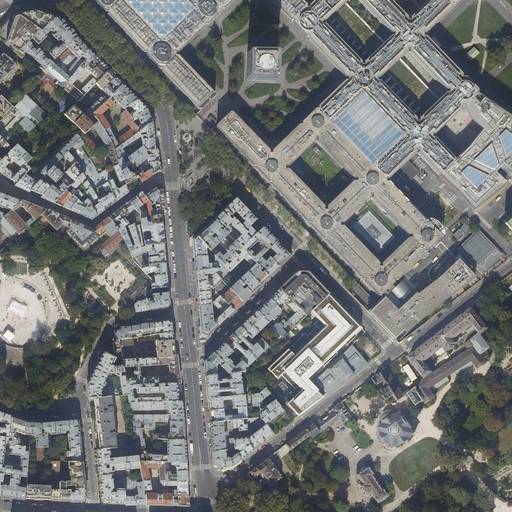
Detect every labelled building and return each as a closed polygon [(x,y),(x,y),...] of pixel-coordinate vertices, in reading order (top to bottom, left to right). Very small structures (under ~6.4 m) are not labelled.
[(105,12),(107,12),(119,0),(94,0),(94,1),(105,12)] [(146,52),(160,39),(160,37),(124,0),(119,0),(107,12),(107,15),(144,52),(146,52)] [(124,0),(160,37),(163,37),(169,30),(179,21),(182,18),(190,11),(190,8),(181,0),(124,0)] [(181,0),(190,8),(192,8),(200,0),(181,0)] [(213,0),(200,0),(192,8),(192,11),(205,24),(208,24),(215,18),(222,11),(222,9),(213,0)] [(213,0),(222,9),(224,9),(233,0),(213,0)] [(293,21),(306,8),(306,5),(301,0),(270,0),(290,21),(293,21)] [(314,0),(309,5),(309,8),(322,21),(325,21),(347,0),(346,0),(314,0)] [(391,33),(393,33),(407,20),(407,18),(390,0),(358,0),(373,15),(391,33)] [(452,8),(452,6),(446,0),(427,0),(419,8),(410,18),(410,20),(423,34),(425,34),(427,32),(452,8)] [(511,12),(511,5),(508,2),(506,0),(499,0),(505,5),(511,13),(511,12)] [(322,24),(322,21),(309,8),(306,8),(293,21),(293,23),(299,30),(306,37),(308,37),(322,24)] [(39,34),(57,16),(47,12),(43,11),(39,10),(34,10),(29,10),(24,11),(20,12),(15,14),(11,15),(8,17),(4,20),(0,22),(0,33),(12,45),(25,31),(32,38),(38,33),(39,34)] [(346,10),(331,25),(419,115),(434,100),(389,54),(346,10)] [(163,37),(163,40),(176,53),(178,53),(198,34),(204,28),(205,27),(205,24),(192,11),(190,11),(182,18),(179,21),(169,30),(163,37)] [(32,38),(29,41),(31,44),(32,43),(32,41),(33,40),(38,45),(39,45),(48,35),(52,35),(55,38),(67,27),(64,23),(57,16),(39,34),(38,33),(32,38)] [(401,43),(406,50),(409,50),(423,36),(423,34),(410,20),(407,20),(393,33),(393,36),(401,43)] [(322,24),(308,37),(308,40),(345,77),(348,78),(361,64),(361,62),(325,24),(322,24)] [(67,47),(77,37),(73,32),(67,27),(55,38),(58,41),(58,45),(49,53),(49,54),(54,58),(53,59),(51,59),(50,60),(47,60),(43,55),(44,55),(44,54),(41,51),(34,59),(40,66),(39,67),(43,71),(52,62),(67,47)] [(423,36),(409,50),(409,52),(427,72),(445,90),(448,90),(462,77),(462,74),(444,56),(430,42),(425,36),(423,36)] [(77,37),(67,47),(69,49),(54,63),(52,62),(43,71),(46,74),(46,73),(46,74),(48,71),(55,78),(54,79),(56,80),(57,79),(60,82),(58,84),(60,86),(59,87),(61,89),(62,88),(68,81),(83,62),(79,59),(89,49),(87,48),(78,38),(77,37)] [(159,69),(162,69),(176,56),(176,53),(163,40),(160,39),(146,52),(146,55),(157,66),(159,69)] [(21,46),(19,48),(21,50),(28,42),(27,41),(23,45),(23,44),(21,46)] [(20,51),(19,52),(23,54),(24,55),(26,53),(28,55),(30,56),(31,58),(32,57),(34,59),(41,51),(39,49),(38,49),(36,50),(31,45),(31,44),(29,41),(28,42),(21,50),(20,51)] [(480,54),(473,47),(465,55),(471,62),(480,54)] [(90,50),(89,49),(79,59),(83,62),(86,65),(96,56),(90,50)] [(18,50),(11,57),(19,62),(25,55),(24,55),(23,54),(19,52),(20,51),(18,50)] [(249,52),(247,53),(247,75),(247,79),(248,81),(252,81),(274,81),(276,80),(276,54),(275,52),(249,52)] [(0,82),(3,79),(3,80),(11,71),(16,65),(3,53),(0,56),(0,82)] [(95,77),(99,81),(109,70),(101,62),(96,56),(86,65),(83,62),(68,81),(72,85),(85,69),(95,77)] [(162,71),(198,109),(201,109),(215,96),(215,94),(208,87),(178,56),(176,56),(162,69),(162,71)] [(348,78),(347,80),(361,94),(363,94),(377,81),(377,78),(364,64),(361,64),(348,78)] [(99,81),(96,84),(103,91),(108,86),(116,77),(112,73),(109,70),(99,81)] [(93,78),(81,90),(77,89),(72,85),(68,81),(62,88),(71,96),(78,102),(96,84),(99,81),(95,77),(93,79),(93,78)] [(103,91),(102,91),(109,98),(123,84),(119,81),(116,77),(108,86),(103,91)] [(448,90),(448,93),(463,107),(477,93),(477,90),(476,89),(472,85),(464,77),(462,77),(448,90)] [(14,108),(10,111),(16,116),(21,121),(29,113),(33,117),(39,123),(46,115),(32,101),(33,100),(28,96),(31,93),(30,92),(42,79),(41,79),(42,79),(41,78),(18,101),(19,102),(14,108)] [(318,106),(318,109),(331,122),(333,122),(360,96),(361,94),(347,80),(345,80),(318,106)] [(402,134),(416,121),(416,118),(379,81),(377,81),(363,94),(363,96),(399,134),(402,134)] [(113,98),(124,109),(123,110),(124,111),(126,110),(125,109),(138,100),(129,91),(123,84),(109,98),(108,99),(93,114),(98,122),(106,134),(106,135),(110,140),(114,151),(126,142),(140,131),(136,126),(116,141),(109,129),(110,128),(102,115),(115,102),(112,99),(113,98)] [(418,118),(418,121),(432,135),(434,135),(441,128),(446,123),(463,107),(448,93),(445,93),(437,101),(418,118)] [(505,182),(495,171),(503,164),(510,172),(511,169),(511,119),(509,118),(477,93),(463,107),(468,120),(470,121),(480,131),(468,147),(463,152),(455,159),(434,137),(432,137),(418,150),(418,153),(439,175),(438,175),(457,192),(473,209),(500,187),(505,182)] [(363,96),(363,94),(361,94),(360,96),(333,122),(331,122),(331,125),(333,125),(370,163),(370,165),(372,166),(372,163),(399,137),(402,137),(402,134),(399,134),(363,96)] [(0,121),(10,111),(14,108),(10,105),(10,104),(1,96),(0,96),(0,121)] [(101,98),(89,110),(93,114),(108,99),(106,97),(103,99),(101,98)] [(138,100),(125,109),(126,110),(130,107),(132,109),(132,110),(133,110),(133,111),(134,111),(131,114),(130,113),(129,112),(128,113),(134,120),(136,119),(135,118),(147,109),(141,103),(138,100)] [(73,106),(64,115),(74,124),(83,115),(73,106)] [(134,120),(133,121),(134,123),(135,122),(138,120),(141,123),(136,126),(140,131),(153,122),(150,115),(147,109),(135,118),(136,119),(134,120)] [(331,122),(318,109),(315,109),(308,115),(302,122),(302,124),(315,138),(317,138),(331,125),(331,122)] [(256,166),(269,153),(269,150),(241,121),(233,112),(230,112),(217,125),(217,128),(253,166),(256,166)] [(21,121),(18,124),(28,133),(35,127),(33,125),(34,123),(30,119),(33,117),(29,113),(21,121)] [(83,115),(74,124),(85,135),(90,130),(94,126),(83,115)] [(212,116),(211,115),(207,118),(208,120),(212,124),(216,120),(212,116)] [(0,142),(7,136),(18,124),(21,121),(16,116),(0,132),(0,142)] [(402,134),(402,137),(415,150),(418,150),(432,137),(432,135),(418,121),(416,121),(402,134)] [(107,170),(101,172),(102,173),(107,183),(116,202),(123,197),(128,193),(126,187),(121,171),(118,165),(119,165),(114,151),(110,140),(106,135),(106,134),(98,122),(94,126),(90,130),(92,132),(95,130),(105,145),(121,188),(117,190),(107,170)] [(154,130),(153,123),(153,122),(140,131),(126,142),(128,145),(130,146),(139,141),(139,139),(139,138),(141,137),(143,147),(144,154),(149,151),(155,150),(154,136),(154,130)] [(315,138),(302,124),(299,124),(285,137),(272,150),(272,153),(285,167),(288,167),(291,163),(310,145),(315,141),(315,138)] [(331,125),(317,138),(317,141),(354,178),(356,178),(370,165),(370,163),(333,125),(331,125)] [(76,135),(75,135),(39,172),(39,173),(39,174),(42,178),(45,176),(46,174),(54,166),(67,152),(78,141),(80,138),(76,135)] [(13,149),(5,142),(9,138),(7,136),(0,142),(0,161),(1,161),(2,160),(0,158),(0,149),(3,147),(9,153),(13,149)] [(372,163),(372,166),(385,179),(388,179),(411,157),(415,153),(415,150),(402,137),(399,137),(372,163)] [(78,141),(67,152),(83,173),(86,179),(87,181),(91,187),(95,195),(104,211),(106,210),(94,190),(107,183),(102,173),(98,175),(78,141)] [(130,165),(144,154),(143,147),(128,158),(130,161),(125,164),(122,158),(126,155),(122,149),(128,145),(126,142),(114,151),(119,165),(118,165),(121,171),(127,167),(130,165)] [(17,144),(13,149),(9,153),(2,160),(1,161),(0,161),(0,172),(3,175),(4,175),(5,176),(7,177),(14,181),(15,186),(25,175),(31,169),(26,164),(32,158),(17,144)] [(338,166),(316,145),(289,171),(325,207),(352,180),(338,166)] [(144,154),(130,165),(133,170),(135,173),(140,170),(144,174),(152,170),(153,175),(157,173),(157,172),(161,170),(160,165),(159,152),(158,149),(155,150),(149,151),(144,154)] [(67,152),(54,166),(63,174),(65,173),(74,182),(82,173),(83,173),(67,152)] [(269,153),(256,166),(256,169),(269,182),(271,182),(285,169),(285,167),(272,153),(269,153)] [(408,161),(396,172),(407,183),(419,172),(408,161)] [(356,178),(356,181),(369,195),(372,195),(385,182),(385,180),(385,179),(372,166),(370,165),(356,178)] [(54,166),(46,174),(55,183),(58,180),(61,176),(63,174),(54,166)] [(127,167),(121,171),(126,187),(139,177),(138,175),(136,177),(134,174),(135,173),(133,170),(131,171),(133,173),(132,174),(131,173),(130,173),(129,171),(130,171),(127,167)] [(308,223),(310,223),(324,210),(325,207),(289,171),(287,169),(285,169),(271,182),(271,185),(308,223)] [(135,173),(134,174),(136,177),(138,175),(139,177),(142,183),(146,179),(153,175),(152,170),(144,174),(140,170),(135,173)] [(428,176),(422,170),(417,175),(422,181),(428,176)] [(74,182),(71,186),(74,188),(75,188),(85,178),(82,173),(74,182)] [(25,175),(15,186),(21,189),(29,193),(31,191),(38,183),(25,175)] [(71,186),(61,176),(58,180),(63,184),(59,188),(57,190),(52,186),(51,188),(43,196),(41,198),(47,200),(54,203),(66,190),(71,186)] [(38,183),(31,191),(36,193),(43,196),(51,188),(46,183),(45,185),(40,180),(38,183)] [(327,207),(327,210),(339,223),(342,223),(369,197),(369,195),(356,181),(354,181),(327,207)] [(424,222),(424,219),(388,182),(385,182),(372,195),(372,197),(408,235),(411,235),(424,222)] [(107,183),(94,190),(106,210),(108,208),(113,204),(116,202),(107,183)] [(87,194),(90,198),(95,195),(91,187),(88,190),(83,195),(69,210),(75,213),(80,215),(90,203),(88,199),(87,200),(87,199),(82,204),(79,202),(87,194)] [(146,194),(144,195),(148,200),(152,199),(152,198),(154,196),(155,197),(158,196),(158,190),(159,190),(157,189),(155,188),(146,194)] [(66,190),(54,203),(58,205),(62,207),(77,192),(76,190),(74,192),(73,191),(70,194),(66,190)] [(152,199),(148,200),(149,201),(152,205),(150,206),(153,217),(161,215),(161,214),(161,210),(164,210),(165,210),(164,202),(164,200),(163,190),(159,190),(158,190),(158,196),(155,197),(152,199)] [(8,195),(0,191),(0,206),(11,211),(22,201),(8,195)] [(77,192),(62,207),(65,208),(69,210),(83,195),(78,191),(77,192)] [(138,194),(135,196),(142,206),(146,202),(149,216),(150,217),(151,222),(147,223),(146,218),(140,220),(142,227),(162,223),(162,219),(161,215),(153,217),(150,206),(152,205),(149,201),(148,200),(144,195),(142,192),(142,191),(138,194)] [(95,195),(90,198),(88,199),(90,203),(97,216),(100,214),(104,211),(95,195)] [(133,198),(129,201),(135,209),(136,211),(137,212),(139,215),(140,220),(146,218),(147,218),(145,212),(146,211),(142,206),(135,196),(133,198)] [(242,219),(250,212),(243,205),(236,198),(230,203),(225,208),(238,223),(242,219)] [(13,240),(32,222),(36,218),(46,210),(31,204),(22,201),(11,211),(6,215),(2,219),(0,220),(0,223),(12,236),(2,245),(5,248),(13,240)] [(122,206),(121,207),(128,214),(135,209),(129,201),(125,204),(122,206)] [(90,203),(80,215),(87,218),(92,220),(97,216),(90,203)] [(131,217),(129,216),(128,214),(121,207),(117,210),(112,214),(107,218),(119,230),(119,231),(123,238),(130,252),(140,248),(132,220),(131,217)] [(58,213),(47,208),(46,210),(36,218),(39,221),(50,233),(53,230),(60,238),(65,233),(71,219),(58,213)] [(219,214),(214,219),(228,234),(230,231),(230,230),(227,226),(230,223),(241,235),(236,240),(234,238),(233,239),(234,241),(241,248),(252,237),(241,225),(238,223),(225,208),(219,214)] [(380,255),(381,253),(383,251),(398,238),(369,208),(361,215),(360,217),(358,218),(350,226),(378,256),(380,255)] [(310,223),(310,225),(323,239),(326,239),(339,226),(339,223),(327,210),(324,210),(310,223)] [(137,212),(131,217),(132,220),(140,248),(145,246),(144,241),(142,242),(139,226),(137,226),(137,224),(136,224),(140,220),(139,215),(137,212)] [(250,212),(242,219),(244,221),(241,225),(252,237),(256,233),(249,226),(257,219),(255,218),(250,212)] [(476,226),(465,215),(449,229),(453,234),(464,224),(465,225),(466,225),(472,229),(476,226)] [(100,223),(93,229),(90,233),(88,236),(87,236),(77,245),(83,252),(94,242),(105,232),(110,237),(119,230),(107,218),(100,223)] [(81,223),(71,219),(65,233),(60,238),(65,243),(70,238),(77,245),(87,236),(88,236),(90,233),(93,229),(81,223)] [(210,224),(205,228),(219,243),(222,240),(228,234),(214,219),(209,223),(210,224)] [(426,251),(440,238),(440,236),(431,227),(427,222),(424,222),(411,235),(411,238),(424,251),(426,251)] [(162,223),(142,227),(143,232),(149,231),(151,232),(152,238),(150,240),(144,241),(145,246),(146,246),(164,244),(163,233),(162,223)] [(464,224),(453,234),(460,241),(472,229),(466,225),(465,225),(464,224)] [(277,241),(270,233),(264,226),(256,233),(252,237),(241,248),(254,262),(255,262),(260,257),(265,253),(267,250),(270,248),(277,241)] [(326,239),(326,241),(362,279),(365,279),(378,266),(378,264),(344,228),(342,226),(339,226),(326,239)] [(201,232),(197,236),(208,248),(210,251),(211,250),(219,243),(205,228),(201,232)] [(502,255),(478,229),(457,249),(482,275),(501,257),(503,259),(507,257),(503,253),(502,255)] [(110,237),(98,248),(104,254),(123,238),(119,231),(119,230),(110,237)] [(197,235),(193,240),(193,247),(194,258),(206,257),(207,256),(207,253),(206,253),(205,248),(208,248),(197,236),(197,235)] [(397,280),(424,254),(424,251),(411,238),(408,238),(387,258),(381,264),(381,266),(394,280),(397,280)] [(222,240),(219,243),(227,252),(232,257),(232,256),(241,248),(234,241),(228,247),(222,240)] [(277,241),(270,248),(275,253),(273,255),(274,256),(271,259),(279,267),(285,261),(291,255),(284,248),(277,241)] [(164,244),(146,246),(149,251),(149,256),(165,253),(164,249),(164,244)] [(140,248),(130,252),(131,257),(132,258),(141,254),(142,255),(147,254),(147,261),(148,261),(148,256),(149,256),(149,251),(146,246),(145,246),(140,248)] [(241,248),(232,256),(239,263),(244,258),(250,265),(251,265),(254,262),(241,248)] [(218,252),(215,255),(224,265),(232,257),(227,252),(222,256),(218,252)] [(149,256),(148,256),(148,261),(148,265),(149,265),(166,263),(165,258),(165,256),(165,253),(149,256)] [(141,254),(132,258),(133,261),(142,270),(149,268),(149,265),(148,265),(145,266),(142,255),(141,254)] [(215,264),(210,264),(211,269),(217,269),(217,266),(218,265),(220,268),(224,265),(215,255),(214,256),(215,264)] [(232,257),(224,265),(229,270),(230,271),(239,263),(232,256),(232,257)] [(206,257),(194,258),(195,264),(195,271),(211,269),(210,264),(207,264),(206,257)] [(260,257),(255,262),(256,263),(261,269),(263,271),(269,277),(274,272),(279,267),(271,259),(269,257),(265,262),(260,257)] [(380,301),(368,312),(393,339),(403,330),(405,332),(398,339),(399,340),(423,317),(475,277),(457,258),(437,278),(417,294),(415,292),(400,307),(399,306),(398,304),(415,287),(405,277),(380,301)] [(41,338),(40,340),(42,342),(44,341),(42,340),(43,338),(44,336),(45,334),(46,332),(47,330),(48,327),(49,325),(49,322),(49,320),(50,318),(50,315),(49,313),(49,311),(49,308),(48,306),(47,304),(51,302),(47,295),(44,296),(42,294),(41,292),(39,290),(37,288),(34,286),(32,284),(30,283),(27,281),(24,280),(21,279),(18,278),(15,278),(15,274),(13,273),(11,273),(9,273),(8,274),(2,261),(0,261),(0,262),(8,280),(9,280),(9,276),(13,276),(13,280),(15,280),(17,281),(19,281),(22,282),(24,283),(25,283),(27,284),(30,285),(31,287),(33,288),(35,290),(37,291),(39,293),(40,295),(42,297),(43,299),(47,297),(49,301),(45,303),(45,305),(46,306),(47,309),(47,311),(47,313),(47,315),(47,317),(47,319),(47,321),(47,324),(46,326),(45,329),(45,331),(44,332),(43,335),(42,336),(41,338)] [(149,268),(142,270),(146,274),(149,273),(155,272),(155,276),(167,275),(166,270),(166,263),(149,265),(149,268)] [(256,263),(247,272),(260,285),(264,281),(269,277),(263,271),(261,273),(259,270),(261,269),(256,263)] [(218,270),(215,273),(220,279),(229,270),(224,265),(220,268),(218,270)] [(379,295),(380,296),(394,283),(394,280),(381,266),(378,266),(365,279),(365,282),(378,295),(379,295)] [(211,269),(195,271),(196,276),(196,282),(206,282),(209,278),(206,278),(206,274),(210,274),(211,277),(215,273),(218,270),(217,269),(211,269)] [(247,272),(239,280),(243,285),(244,285),(245,284),(247,286),(246,288),(251,294),(255,289),(260,285),(247,272)] [(310,311),(328,294),(322,288),(309,274),(307,272),(297,272),(280,289),(291,300),(299,308),(306,316),(310,311)] [(209,278),(206,282),(212,288),(219,296),(222,298),(230,306),(233,310),(238,306),(242,302),(230,289),(228,290),(220,282),(222,280),(220,279),(215,273),(211,277),(213,278),(211,280),(210,279),(211,279),(210,278),(209,278)] [(152,277),(149,277),(153,282),(145,290),(168,288),(167,281),(167,275),(155,276),(152,277)] [(239,280),(229,289),(230,289),(242,302),(247,297),(251,294),(246,288),(244,290),(243,289),(244,288),(243,287),(242,288),(241,287),(243,285),(239,280)] [(206,282),(196,282),(197,293),(199,305),(210,304),(211,304),(212,303),(214,301),(211,302),(209,288),(212,288),(206,282)] [(501,282),(494,287),(497,290),(503,285),(501,282)] [(274,294),(269,299),(280,311),(283,308),(280,306),(284,302),(286,301),(288,303),(291,300),(280,289),(274,294)] [(490,291),(475,302),(477,306),(485,300),(484,298),(485,298),(492,293),(490,291)] [(168,293),(152,295),(153,300),(150,300),(150,299),(149,298),(148,298),(146,299),(146,300),(148,310),(158,309),(167,307),(170,304),(169,299),(168,293)] [(303,386),(306,389),(289,405),(298,416),(367,363),(361,356),(359,353),(352,345),(350,346),(348,343),(346,344),(344,342),(360,327),(328,294),(310,311),(318,319),(313,324),(316,327),(307,335),(305,333),(291,347),(293,349),(291,351),(289,348),(268,368),(277,378),(282,374),(296,389),(313,372),(316,374),(303,386)] [(210,304),(199,305),(200,317),(201,333),(207,336),(215,328),(225,318),(233,310),(230,306),(228,308),(219,300),(222,298),(219,296),(215,300),(214,301),(212,303),(220,312),(220,313),(221,314),(215,320),(212,320),(211,304),(210,304)] [(262,305),(256,311),(268,323),(274,317),(274,318),(277,316),(276,315),(280,311),(269,299),(262,305)] [(134,304),(134,305),(135,310),(135,312),(141,311),(148,310),(146,300),(137,301),(134,304)] [(286,301),(284,302),(294,312),(296,311),(299,308),(291,300),(288,303),(286,301)] [(411,354),(408,356),(425,377),(433,371),(425,361),(430,356),(444,346),(447,350),(449,349),(450,349),(451,349),(455,346),(456,345),(456,344),(455,344),(458,342),(454,338),(473,324),(477,328),(481,333),(489,327),(486,324),(481,317),(472,306),(470,308),(440,331),(411,354)] [(299,308),(296,311),(297,312),(289,320),(295,326),(296,326),(300,321),(306,316),(299,308)] [(248,319),(240,327),(251,339),(268,323),(256,311),(253,315),(248,319)] [(279,325),(278,325),(287,334),(290,331),(295,326),(289,320),(285,315),(281,319),(285,322),(284,323),(282,321),(279,325)] [(157,335),(172,332),(172,326),(171,322),(168,320),(161,321),(152,322),(154,335),(157,335)] [(150,335),(154,335),(152,322),(139,324),(125,326),(127,338),(131,338),(130,335),(136,335),(136,336),(137,336),(138,336),(140,336),(141,336),(141,335),(141,334),(150,333),(150,335)] [(277,323),(272,327),(273,329),(277,332),(279,335),(282,338),(286,335),(287,334),(278,325),(277,323)] [(473,324),(454,338),(458,342),(477,328),(473,324)] [(119,340),(127,338),(125,326),(121,327),(114,331),(115,338),(113,339),(111,340),(114,357),(115,358),(122,357),(119,340)] [(236,331),(232,334),(240,343),(242,341),(249,349),(247,351),(258,362),(266,354),(256,344),(253,346),(251,346),(248,343),(249,342),(250,343),(253,341),(251,339),(240,327),(236,331)] [(173,336),(172,332),(157,335),(157,340),(158,341),(173,340),(173,336)] [(228,338),(224,342),(232,352),(237,356),(239,354),(238,353),(239,352),(242,355),(242,357),(240,359),(241,360),(247,366),(249,369),(251,368),(258,362),(247,351),(245,352),(238,345),(240,343),(232,334),(228,338)] [(414,385),(415,387),(423,400),(426,403),(435,397),(429,388),(472,360),(478,369),(487,362),(481,354),(490,347),(481,334),(479,334),(464,345),(465,346),(460,349),(463,353),(425,377),(414,385)] [(174,348),(173,340),(158,341),(157,340),(156,340),(156,341),(155,341),(156,348),(156,351),(135,352),(133,338),(131,338),(127,338),(119,340),(122,357),(122,360),(135,359),(138,359),(170,358),(171,358),(173,357),(173,356),(174,356),(174,348)] [(261,338),(256,343),(256,344),(266,354),(272,348),(270,345),(269,346),(261,338)] [(218,347),(213,352),(224,364),(221,366),(228,373),(229,373),(240,372),(245,372),(244,368),(247,366),(241,360),(234,367),(228,360),(231,357),(229,355),(232,352),(224,342),(218,347)] [(444,346),(430,356),(433,360),(447,350),(444,346)] [(120,360),(122,360),(122,357),(115,358),(114,357),(103,352),(100,359),(96,366),(115,375),(120,377),(121,377),(120,372),(124,372),(123,365),(112,366),(114,360),(118,359),(120,359),(120,360)] [(209,357),(204,361),(204,367),(205,376),(217,375),(217,372),(216,367),(218,367),(218,366),(217,366),(217,365),(219,364),(221,366),(224,364),(213,352),(209,357)] [(139,385),(177,384),(180,383),(178,368),(177,355),(174,356),(173,356),(173,357),(171,358),(170,358),(138,359),(138,362),(135,362),(135,359),(122,360),(123,365),(124,372),(125,376),(127,386),(137,385),(137,382),(139,382),(139,385)] [(34,366),(33,363),(32,363),(41,383),(38,385),(38,386),(40,385),(41,386),(42,387),(43,387),(44,389),(42,390),(43,392),(49,390),(48,388),(47,388),(45,384),(45,385),(44,384),(43,384),(42,383),(42,382),(43,381),(43,380),(42,376),(41,377),(40,377),(39,377),(39,376),(39,375),(38,375),(39,374),(39,373),(40,373),(36,365),(34,366)] [(412,381),(417,378),(408,363),(403,367),(412,381)] [(119,396),(115,375),(96,366),(91,376),(87,384),(89,398),(94,398),(111,397),(119,396)] [(410,391),(409,389),(407,391),(404,393),(403,394),(387,368),(385,369),(373,378),(377,385),(383,381),(385,384),(387,383),(389,386),(395,394),(399,400),(405,396),(406,395),(407,397),(410,395),(408,392),(410,391)] [(240,372),(229,373),(229,377),(228,379),(229,383),(229,385),(241,384),(240,372)] [(139,385),(137,385),(127,386),(125,376),(121,377),(120,377),(115,375),(119,396),(128,395),(129,403),(179,401),(178,392),(178,391),(177,384),(139,385)] [(217,375),(205,376),(206,381),(206,387),(218,386),(218,380),(220,380),(220,375),(217,375)] [(276,390),(285,400),(292,393),(282,382),(276,388),(276,390)] [(218,386),(206,387),(207,392),(207,398),(222,397),(228,397),(231,396),(232,396),(242,395),(241,384),(229,385),(229,388),(222,388),(222,386),(218,386)] [(383,390),(382,391),(387,400),(391,397),(393,395),(395,394),(389,386),(383,390)] [(410,391),(408,392),(410,395),(416,405),(419,402),(420,403),(421,402),(421,401),(423,400),(415,387),(410,391)] [(266,388),(258,394),(259,403),(266,398),(269,395),(270,394),(266,388)] [(258,394),(251,394),(252,407),(259,406),(259,403),(258,394)] [(270,394),(269,395),(273,401),(269,404),(260,411),(260,418),(266,425),(266,426),(284,412),(270,394)] [(242,395),(232,396),(232,400),(233,408),(237,408),(246,407),(244,395),(242,395)] [(112,407),(111,397),(94,398),(96,418),(98,441),(99,450),(110,449),(116,448),(115,438),(116,438),(116,432),(114,432),(112,413),(114,413),(113,407),(112,407)] [(222,397),(207,398),(208,404),(208,411),(223,409),(227,409),(226,405),(223,405),(223,404),(222,404),(222,401),(222,397)] [(266,398),(259,403),(259,406),(260,411),(269,404),(266,401),(267,400),(266,398)] [(179,401),(129,403),(131,410),(169,409),(170,413),(168,413),(168,414),(165,415),(132,415),(132,422),(155,422),(164,422),(166,422),(170,422),(184,422),(183,410),(182,401),(179,401)] [(287,443),(286,445),(290,450),(307,437),(310,435),(312,437),(319,432),(319,433),(327,427),(329,425),(339,418),(342,423),(351,418),(341,402),(328,412),(328,413),(329,413),(329,414),(328,415),(328,416),(327,416),(324,418),(324,419),(323,420),(322,420),(321,420),(320,420),(319,420),(319,419),(287,443)] [(237,415),(227,416),(227,421),(231,421),(245,419),(247,419),(246,407),(237,408),(237,415)] [(223,409),(208,411),(209,415),(210,423),(218,422),(218,419),(221,419),(221,422),(223,421),(227,421),(227,416),(224,416),(223,409)] [(4,425),(10,425),(12,415),(1,412),(0,411),(0,421),(4,422),(4,425)] [(382,424),(378,426),(382,431),(381,432),(380,433),(379,435),(379,436),(378,437),(379,439),(379,440),(380,441),(381,442),(382,443),(383,443),(385,443),(387,443),(388,442),(388,443),(389,442),(393,447),(398,444),(399,445),(402,443),(403,443),(407,440),(406,440),(410,438),(409,436),(414,433),(411,428),(412,427),(411,426),(412,426),(413,425),(414,423),(414,422),(414,421),(413,419),(412,417),(411,417),(410,416),(409,416),(408,416),(406,416),(405,417),(404,416),(403,417),(399,412),(396,414),(395,413),(392,411),(390,411),(387,411),(385,411),(384,412),(382,414),(381,416),(380,419),(381,422),(382,424)] [(12,441),(9,442),(10,446),(9,446),(20,447),(19,436),(20,433),(24,435),(25,420),(18,418),(12,415),(10,425),(9,438),(11,438),(12,441)] [(68,419),(69,431),(69,434),(68,434),(68,435),(69,450),(75,449),(75,446),(81,445),(79,430),(78,422),(78,421),(75,418),(72,419),(70,419),(68,419)] [(247,419),(245,419),(245,425),(247,425),(258,424),(260,426),(262,425),(263,426),(266,425),(260,418),(247,419)] [(66,431),(69,431),(68,419),(61,420),(54,420),(56,434),(65,434),(66,433),(66,431)] [(245,419),(231,421),(231,423),(232,429),(236,429),(236,428),(238,428),(238,432),(246,431),(245,425),(245,419)] [(41,430),(41,422),(33,421),(29,421),(27,421),(25,420),(24,435),(36,436),(35,447),(42,447),(42,433),(41,433),(39,433),(39,430),(41,430)] [(56,434),(54,420),(47,421),(41,422),(41,430),(44,429),(44,433),(42,433),(42,447),(51,447),(52,447),(52,437),(50,436),(51,435),(56,434)] [(218,422),(210,423),(211,437),(211,442),(212,448),(212,452),(225,450),(226,450),(224,436),(226,436),(226,431),(224,431),(223,421),(221,422),(218,422)] [(186,449),(185,440),(162,440),(162,442),(165,442),(165,452),(152,452),(152,453),(147,453),(145,452),(144,446),(145,446),(143,438),(142,438),(141,431),(140,429),(142,427),(143,429),(155,429),(155,422),(132,422),(135,439),(136,439),(138,455),(139,461),(160,462),(164,462),(187,462),(186,449)] [(184,422),(170,422),(170,433),(169,433),(168,433),(153,433),(153,439),(162,440),(185,440),(185,429),(184,422)] [(0,436),(9,438),(10,425),(4,425),(0,424),(0,436)] [(251,436),(247,439),(248,444),(253,450),(263,443),(273,435),(266,426),(266,425),(263,426),(251,436)] [(0,451),(4,452),(6,452),(7,448),(9,448),(9,446),(10,446),(9,442),(9,438),(0,436),(0,451)] [(225,450),(212,452),(213,455),(213,460),(213,461),(213,462),(214,463),(213,463),(212,464),(212,465),(212,466),(213,467),(213,468),(214,469),(215,469),(217,469),(218,469),(219,468),(219,467),(219,468),(221,467),(223,467),(232,466),(247,455),(253,450),(248,444),(247,439),(247,437),(233,439),(234,449),(240,449),(240,451),(236,454),(235,452),(232,455),(233,456),(230,458),(226,459),(225,450)] [(82,453),(81,445),(75,446),(75,449),(69,450),(69,452),(67,452),(67,457),(71,457),(72,460),(70,460),(70,459),(67,459),(68,462),(82,462),(82,453)] [(2,483),(1,496),(13,498),(15,498),(25,500),(25,499),(26,486),(19,485),(19,484),(20,484),(20,482),(21,482),(21,479),(20,479),(20,476),(26,477),(28,452),(24,452),(25,447),(20,447),(9,446),(9,448),(11,449),(10,454),(21,456),(20,466),(21,467),(20,469),(11,468),(12,466),(5,465),(4,474),(3,474),(2,483)] [(129,469),(140,468),(139,461),(138,455),(112,458),(109,459),(109,456),(110,455),(110,449),(99,450),(96,450),(97,459),(98,467),(99,476),(101,494),(102,501),(102,502),(103,503),(104,503),(117,504),(125,504),(124,488),(116,488),(116,489),(115,490),(115,492),(111,492),(111,489),(112,489),(113,488),(113,487),(112,478),(109,479),(109,475),(112,475),(111,472),(112,472),(112,471),(113,471),(125,470),(129,470),(129,469)] [(473,461),(473,458),(471,456),(468,455),(465,456),(464,459),(464,462),(466,464),(469,465),(472,464),(473,461)] [(258,465),(249,471),(249,472),(253,477),(259,473),(262,478),(259,480),(259,483),(261,486),(263,486),(266,484),(270,490),(268,491),(269,493),(271,491),(271,492),(278,487),(275,482),(282,477),(269,457),(261,463),(258,465)] [(59,501),(70,502),(70,490),(66,490),(59,489),(59,482),(59,481),(60,462),(51,461),(50,486),(50,500),(50,501),(59,501)] [(140,468),(141,477),(146,505),(160,505),(173,506),(173,499),(173,497),(178,496),(178,493),(188,494),(188,488),(188,482),(165,481),(164,472),(164,464),(160,463),(160,462),(139,461),(140,468)] [(83,471),(82,462),(68,462),(64,462),(60,462),(59,481),(70,479),(84,478),(83,471)] [(187,467),(187,462),(164,462),(164,464),(164,472),(170,472),(170,470),(169,470),(168,463),(170,463),(170,464),(171,464),(172,465),(173,466),(174,466),(174,465),(176,467),(176,471),(187,471),(187,467)] [(368,466),(356,474),(363,484),(360,486),(362,488),(361,488),(363,491),(365,494),(366,494),(367,496),(370,493),(378,503),(388,496),(383,488),(381,489),(372,475),(373,474),(368,466)] [(187,471),(176,471),(176,474),(171,474),(171,472),(170,472),(164,472),(165,481),(188,482),(187,478),(187,476),(187,471)] [(146,505),(141,477),(123,478),(124,488),(125,504),(126,505),(128,505),(134,505),(136,505),(136,504),(143,505),(146,505)] [(75,489),(85,488),(85,483),(84,478),(70,479),(70,481),(63,482),(62,481),(61,481),(60,482),(59,482),(59,489),(66,490),(66,486),(73,485),(73,486),(74,486),(75,486),(75,489)] [(47,499),(50,500),(50,486),(26,485),(26,486),(25,499),(33,499),(34,499),(34,500),(42,500),(42,499),(47,499)] [(86,495),(85,488),(75,489),(75,491),(74,492),(72,492),(72,490),(70,490),(70,502),(82,502),(86,498),(86,495)] [(173,499),(173,506),(175,506),(189,507),(189,502),(188,494),(178,493),(178,496),(173,497),(173,499)]
